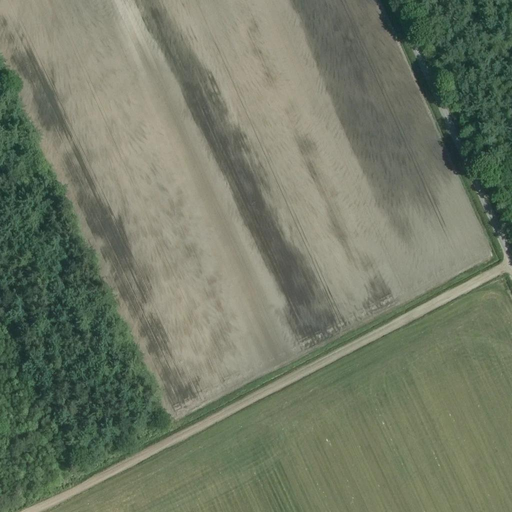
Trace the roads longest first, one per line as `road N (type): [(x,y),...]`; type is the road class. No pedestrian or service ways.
road 1 (track): [(511,263),(32,511)]
road 2 (unclassified): [(511,263),(393,0)]
